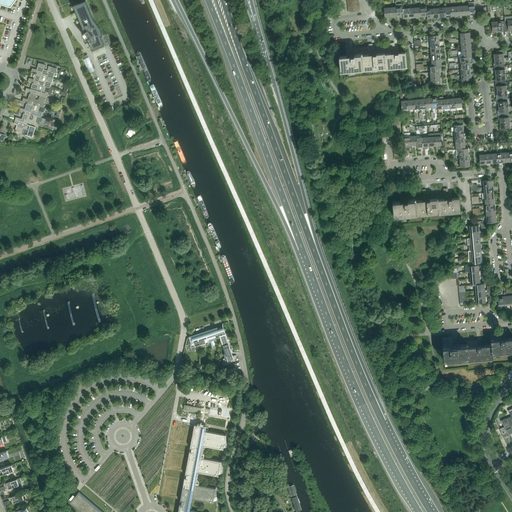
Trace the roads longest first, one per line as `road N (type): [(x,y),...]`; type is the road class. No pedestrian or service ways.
road 1 (motorway): [(301,249),(369,419),(418,511)]
road 2 (motorway): [(176,0),(301,249)]
road 3 (trunk): [(317,261),(220,0)]
road 4 (trunk): [(431,511),(382,421),(317,261)]
road 5 (trunk): [(317,261),(256,20)]
road 6 (residential): [(137,208),(50,0)]
road 7 (motorway): [(224,41),(301,249)]
road 8 (residential): [(238,335),(185,191),(137,208)]
road 9 (unclassified): [(232,511),(227,474),(246,386),(238,335)]
road 10 (residential): [(173,377),(182,317),(137,208)]
